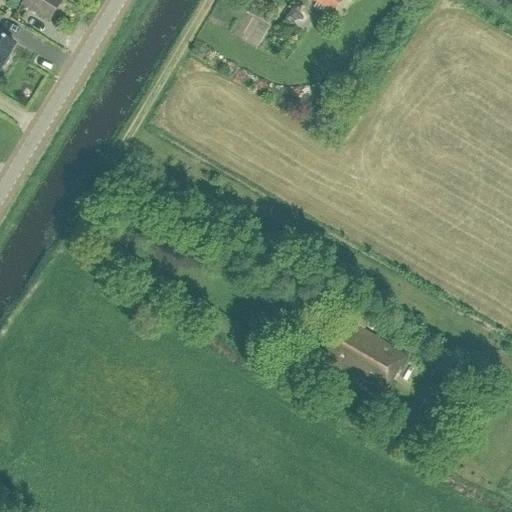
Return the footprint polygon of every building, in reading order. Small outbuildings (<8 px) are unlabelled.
[(23,0),(19,6),(48,23),(61,2),(57,0),(23,0)] [(312,0),(341,19),(353,2),(350,0),(312,0)] [(308,27),(314,14),(302,9),(297,21),(308,27)] [(6,58),(14,45),(0,36),(0,68),(1,69),(4,69),(8,62),(7,59),(6,58)] [(366,333),(373,321),(340,302),(333,314),(366,333)] [(384,395),(405,358),(341,320),(319,357),(384,395)]
